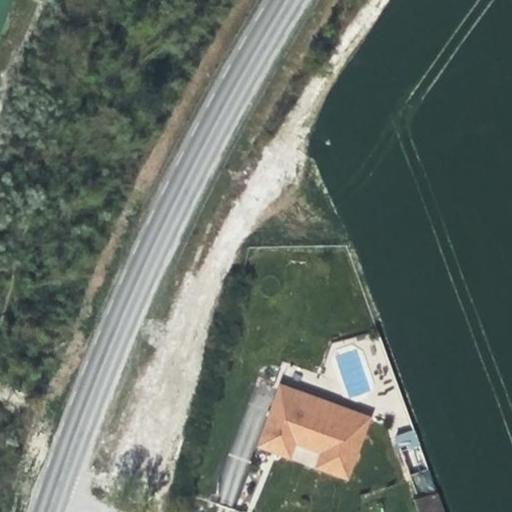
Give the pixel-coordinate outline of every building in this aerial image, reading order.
[(279,369),(277,374),(359,409),(338,460),(313,449),(311,454),(341,467),(366,408),(279,369)] [(282,435),(284,427),(289,428),(317,438),(313,449),(338,460),(359,409),(277,374),(256,425),(282,435)] [(406,421),(389,426),(400,461),(417,452),(406,421)] [(284,427),(282,435),(256,425),(254,430),(284,442),(289,428),(284,427)] [(335,478),(335,511),(345,511),(347,478),(335,478)] [(404,492),(411,511),(438,511),(428,483),(410,490),(404,492)]
